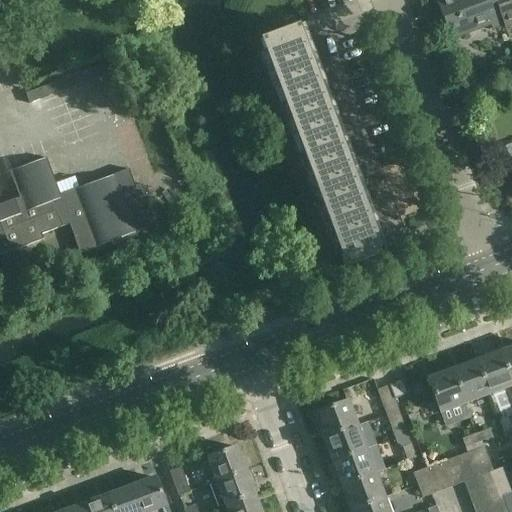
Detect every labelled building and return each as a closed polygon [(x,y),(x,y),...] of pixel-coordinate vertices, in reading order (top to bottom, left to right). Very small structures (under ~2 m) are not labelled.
[(493,30),(504,26),(494,0),(438,0),(436,1),(451,40),(491,26),(493,30)] [(511,0),(494,0),(504,26),(505,29),(511,26),(511,0)] [(345,269),(384,255),(299,27),(260,41),(345,269)] [(502,64),(505,71),(511,68),(511,54),(505,57),(502,64)] [(111,61),(82,73),(86,83),(115,72),(111,61)] [(56,82),(27,93),(31,104),(60,93),(56,82)] [(0,256),(43,241),(35,220),(55,212),(61,228),(70,225),(76,241),(74,241),(80,255),(95,250),(97,253),(136,239),(135,235),(151,229),(145,215),(139,199),(146,196),(142,185),(135,188),(129,170),(60,195),(46,159),(11,172),(21,198),(14,201),(0,205),(0,256)] [(511,348),(500,353),(511,384),(511,348)] [(488,395),(511,386),(511,384),(500,353),(476,363),(488,395)] [(476,363),(452,371),(465,404),(488,395),(476,363)] [(440,413),(465,404),(452,371),(428,380),(440,413)] [(403,381),(390,386),(395,400),(409,395),(403,381)] [(390,386),(378,391),(387,416),(399,411),(395,400),(390,386)] [(315,414),(324,439),(357,426),(348,402),(315,414)] [(392,430),(404,425),(399,411),(387,416),(392,430)] [(357,426),(324,439),(333,463),(366,450),(357,426)] [(490,430),(476,435),(479,443),(492,439),(490,430)] [(462,440),(465,449),(479,443),(476,435),(462,440)] [(401,449),(407,463),(416,459),(411,445),(401,449)] [(207,459),(216,482),(246,471),(238,447),(207,459)] [(484,448),(477,450),(487,475),(493,473),(484,448)] [(333,463),(342,487),(375,474),(366,450),(333,463)] [(455,459),(445,462),(454,487),(464,483),(487,475),(477,450),(455,459)] [(442,463),(434,466),(443,491),(451,488),(454,487),(445,462),(442,463)] [(429,468),(422,471),(426,483),(431,496),(438,493),(443,491),(434,466),(429,468)] [(190,492),(181,468),(170,473),(179,497),(190,492)] [(218,508),(225,506),(255,495),(246,471),(216,482),(209,485),(218,508)] [(420,471),(413,474),(418,486),(426,483),(422,471),(420,471)] [(487,475),(464,483),(468,495),(491,487),(496,499),(502,497),(497,485),(493,473),(487,475)] [(375,474),(342,487),(351,511),(384,499),(375,474)] [(155,478),(131,487),(140,511),(155,511),(166,508),(155,478)] [(426,483),(418,486),(423,499),(431,496),(426,483)] [(113,511),(140,511),(131,487),(107,496),(113,511)] [(491,487),(468,495),(473,507),(496,499),(491,487)] [(261,511),(255,495),(225,506),(227,511),(261,511)] [(86,511),(113,511),(107,496),(84,504),(86,511)] [(496,499),(473,507),(474,511),(497,511),(500,511),(507,511),(506,509),(502,497),(496,499)] [(351,511),(389,511),(384,499),(351,511)]
